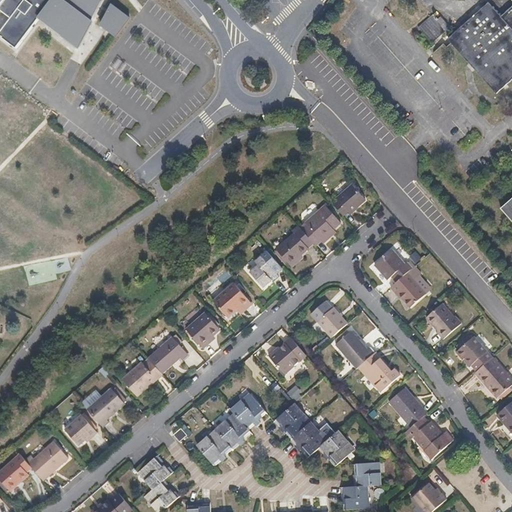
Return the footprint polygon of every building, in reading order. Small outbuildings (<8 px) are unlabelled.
[(0,0),(0,36),(17,49),(40,19),(77,47),(91,20),(91,19),(100,0),(0,0)] [(511,7),(502,17),(489,3),(449,40),(474,68),(497,93),(511,79),(511,7)] [(114,36),(129,17),(112,5),(109,10),(111,12),(109,14),(108,13),(100,25),(114,36)] [(433,16),(419,28),(433,43),(447,31),(433,16)] [(333,206),(343,216),(348,212),(350,214),(366,200),(352,185),(337,199),(338,201),(333,206)] [(511,200),(502,209),(511,219),(511,200)] [(314,244),(315,245),(320,241),(323,244),(331,237),(329,234),(340,223),(325,206),(305,223),(307,225),(302,230),(314,244)] [(295,234),(277,250),(290,265),(308,248),(314,244),(302,230),(301,229),(295,234)] [(407,273),(412,268),(407,262),(405,264),(392,250),(376,265),(389,279),(398,272),(402,277),(407,273)] [(277,275),(283,270),(271,256),(268,252),(262,257),(255,263),(259,267),(251,274),(264,289),(273,281),(271,279),(276,274),(277,275)] [(402,277),(391,287),(396,293),(398,292),(412,307),(427,294),(407,273),(402,277)] [(276,274),(271,279),(273,281),(274,283),(280,278),(277,275),(276,274)] [(234,284),(214,302),(229,319),(242,307),(246,311),(252,305),(234,284)] [(332,337),(347,323),(327,300),(311,313),(332,337)] [(437,332),(444,340),(462,324),(455,316),(454,317),(443,304),(427,318),(438,331),(437,332)] [(219,330),(205,314),(187,330),(203,348),(209,344),(206,341),(219,330)] [(359,367),(375,353),(370,346),(367,349),(352,331),(335,345),(356,370),(359,367)] [(478,371),(493,358),(474,337),(457,352),(464,360),(466,358),(478,371)] [(149,359),(163,374),(181,358),(184,361),(189,356),(173,338),(149,359)] [(285,376),(307,356),(291,338),(285,343),(286,344),(277,353),(275,351),(269,357),(285,376)] [(319,360),(324,355),(319,349),(313,354),(319,360)] [(392,372),(375,353),(359,367),(381,393),(400,376),(394,370),(392,372)] [(511,385),(511,377),(493,357),(493,358),(478,371),(476,373),(498,398),(511,385)] [(156,380),(163,374),(149,359),(123,381),(137,397),(148,388),(146,387),(155,379),(156,380)] [(424,418),(428,414),(405,388),(389,402),(412,428),(424,418)] [(87,410),(103,429),(109,423),(107,420),(125,405),(111,389),(101,397),(88,409),(87,410)] [(82,402),(88,409),(101,397),(95,390),(82,402)] [(251,395),(232,412),(236,415),(248,430),(254,425),(255,426),(260,422),(259,421),(255,418),(264,410),(251,395)] [(511,431),(511,402),(498,415),(511,431)] [(309,424),(293,405),(275,421),(281,427),(280,428),(279,429),(283,433),(285,432),(288,429),(295,437),(309,424)] [(236,415),(217,432),(230,447),(232,450),(238,445),(239,446),(239,447),(245,442),(243,441),(241,438),(249,431),(248,430),(236,415)] [(82,416),(65,430),(79,446),(89,437),(91,439),(97,433),(82,416)] [(429,423),(424,418),(412,428),(406,433),(412,440),(414,438),(433,459),(452,442),(445,434),(441,437),(436,432),(438,430),(430,422),(429,423)] [(295,437),(292,440),(297,446),(296,447),(295,447),(300,452),(301,451),(305,448),(311,456),(319,449),(319,448),(326,443),(309,424),(295,437)] [(187,436),(181,429),(174,436),(180,443),(187,436)] [(230,447),(217,432),(198,448),(214,466),(220,461),(220,462),(221,463),(226,459),(225,457),(222,454),(230,447)] [(325,455),(324,455),(323,456),(327,461),(329,459),(332,457),(339,465),(347,457),(354,451),(337,433),(326,443),(319,448),(325,455)] [(32,468),(44,482),(69,460),(54,443),(29,465),(32,468)] [(32,468),(29,465),(20,455),(0,472),(0,483),(1,482),(11,493),(29,476),(26,473),(32,468)] [(155,458),(139,472),(154,489),(161,483),(164,481),(173,473),(167,468),(168,467),(169,466),(165,462),(164,464),(161,466),(155,458)] [(359,475),(355,475),(353,475),(353,481),(354,481),(355,481),(356,487),(366,486),(380,485),(378,463),(358,464),(359,475)] [(161,483),(154,489),(146,496),(160,511),(163,511),(166,510),(179,498),(175,493),(175,492),(176,491),(172,487),(171,488),(168,490),(161,483)] [(412,499),(423,511),(432,511),(447,500),(440,492),(438,493),(429,484),(412,499)] [(356,487),(354,487),(342,488),(343,495),(341,495),(341,501),(343,500),(347,500),(347,510),(367,509),(366,486),(356,487)] [(132,508),(119,494),(109,502),(109,501),(96,511),(129,511),(132,509),(132,508)] [(210,511),(210,504),(203,504),(203,503),(202,503),(202,502),(197,503),(197,504),(198,510),(188,511),(187,511),(210,511)]
